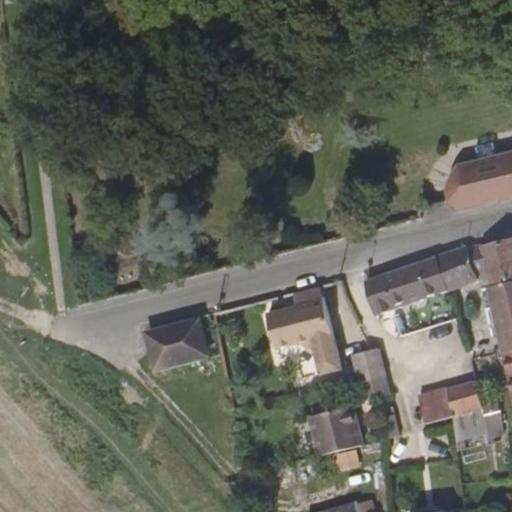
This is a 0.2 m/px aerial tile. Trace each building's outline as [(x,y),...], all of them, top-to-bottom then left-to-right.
[(462,212),(511,199),(511,154),(459,168),(454,175),(449,186),(448,199),(448,203),(462,212)] [(511,239),(483,246),(483,250),(489,277),(491,286),(511,281),(511,239)] [(451,252),(438,257),(450,291),(489,277),(483,250),(483,246),(469,247),(451,252)] [(438,257),(365,281),(377,316),(450,291),(438,257)] [(511,281),(491,286),(505,354),(511,352),(511,281)] [(299,303),(316,299),(314,290),(296,295),(288,297),(291,309),(300,307),(299,303)] [(334,372),(316,299),(299,303),(300,307),(291,309),(260,316),(269,350),(291,345),(308,354),(314,376),(334,372)] [(158,367),(207,355),(199,322),(150,335),(158,367)] [(381,349),(373,350),(352,355),(358,378),(360,384),(388,377),(381,349)] [(391,393),(388,377),(360,384),(363,400),(391,393)] [(448,388),(453,418),(454,424),(485,417),(485,414),(478,381),(448,388)] [(419,394),(427,424),(453,418),(448,388),(419,394)] [(321,458),(365,446),(355,407),(311,417),(321,458)] [(454,424),(456,441),(489,434),(490,438),(505,435),(502,412),(485,417),(454,424)] [(389,440),(401,436),(396,415),(384,417),(389,440)] [(269,498),(298,490),(292,470),(263,478),(269,498)] [(361,511),(358,502),(322,511),(361,511)]
